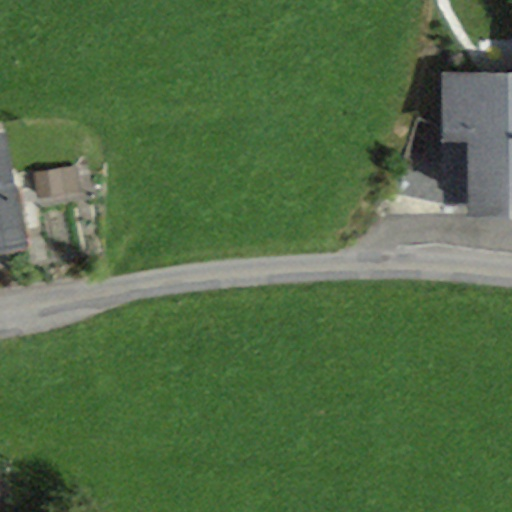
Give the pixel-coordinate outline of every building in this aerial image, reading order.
[(511,66),(511,39),(478,42),(479,68),(511,66)] [(511,66),(479,68),(448,69),(455,216),(511,213),(511,66)] [(428,153),(436,124),(417,118),(408,147),(428,153)] [(15,128),(0,130),(0,250),(38,243),(15,128)] [(419,181),(428,153),(408,147),(400,176),(419,181)]
